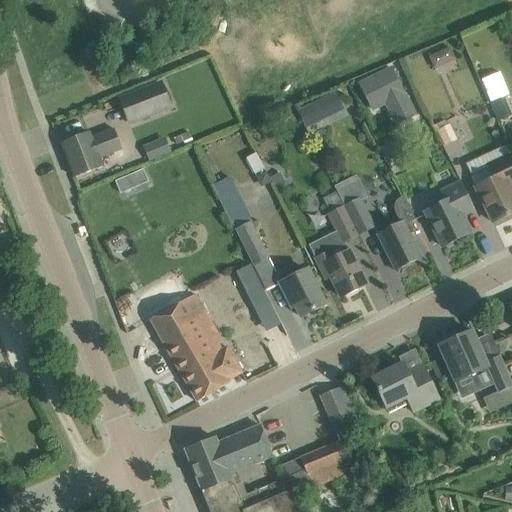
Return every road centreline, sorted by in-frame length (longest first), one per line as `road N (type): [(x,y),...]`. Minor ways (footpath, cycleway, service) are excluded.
road 1 (residential): [(135,459),(164,437),(511,269)]
road 2 (tertiary): [(135,459),(0,97)]
road 3 (unclassified): [(15,511),(135,459)]
